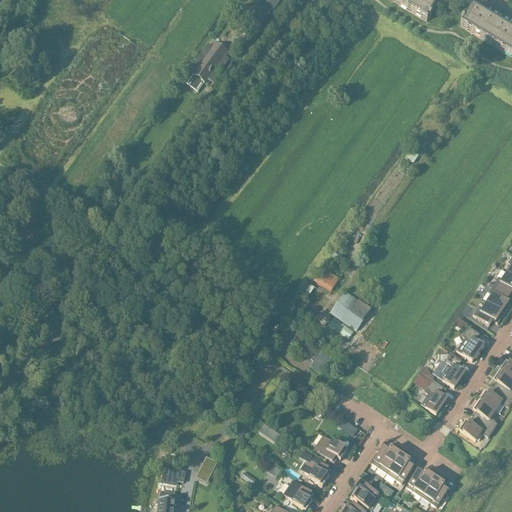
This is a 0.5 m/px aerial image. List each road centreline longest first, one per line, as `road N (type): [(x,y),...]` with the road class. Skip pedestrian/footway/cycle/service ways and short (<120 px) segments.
road 1 (residential): [(326,511),(383,427),(423,455),(511,325)]
road 2 (unknown): [(383,427),(281,365),(261,379),(185,485)]
